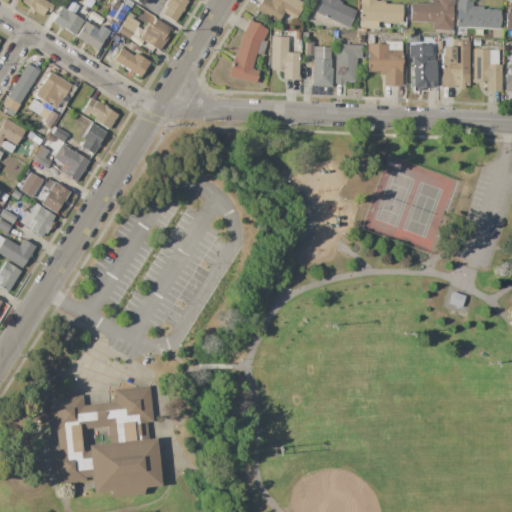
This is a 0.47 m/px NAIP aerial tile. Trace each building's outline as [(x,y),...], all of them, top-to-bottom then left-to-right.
[(21,0),(44,0),(53,6),(49,13),(45,11),(42,16),(20,3),(21,0)] [(167,0),(163,7),(158,14),(143,5),(145,0),(167,0)] [(185,0),(187,1),(174,22),(161,14),(165,8),(163,7),(167,0),(185,0)] [(297,0),(304,4),(295,19),(282,12),(276,23),(255,10),(261,0),(297,0)] [(347,28),(315,13),(320,0),(337,0),(341,2),(340,4),(355,11),(347,28)] [(400,23),(377,22),(377,29),(359,28),(360,21),(359,21),(359,0),(375,0),(375,1),(384,1),(384,4),(401,4),(400,23)] [(453,0),(453,6),(452,6),(451,30),(430,30),(431,22),(409,21),(409,3),(427,4),(427,2),(437,3),(437,0),(453,0)] [(73,35),(63,29),(62,30),(58,27),(59,26),(52,22),(57,14),(55,13),(57,10),(58,11),(61,7),(62,7),(66,1),(73,5),(69,12),(83,20),(73,35)] [(498,29),(466,28),(466,27),(456,26),(457,1),(471,1),(471,6),(482,7),(482,10),(499,10),(498,29)] [(117,26),(104,18),(111,6),(124,14),(117,26)] [(511,29),(503,29),(503,14),(505,14),(505,12),(511,12),(511,29)] [(117,32),(127,16),(140,24),(139,25),(140,26),(137,31),(136,30),(133,34),(132,33),(128,39),(117,32)] [(171,29),(168,34),(169,34),(159,51),(139,39),(140,37),(138,36),(144,26),(146,27),(148,24),(150,26),(155,19),(171,29)] [(240,36),(241,36),(249,20),(268,30),(262,41),(265,41),(263,54),(255,53),(251,69),(258,71),(255,84),(227,77),(229,67),(232,68),(235,59),(233,59),(234,54),(236,55),(240,36)] [(84,22),(97,30),(100,25),(110,31),(105,39),(104,38),(97,50),(75,37),(84,22)] [(114,35),(119,38),(116,43),(111,40),(114,35)] [(270,36),(287,37),(287,52),(298,53),(298,79),(282,79),(282,68),(279,68),(279,71),(270,70),(270,68),(269,68),(270,36)] [(468,41),(468,86),(463,86),(463,89),(455,89),(455,88),(438,88),(439,54),(437,54),(437,40),(441,40),(441,47),(452,47),(452,41),(468,41)] [(313,46),(312,55),(305,55),(305,41),(313,41),(313,46)] [(401,85),(384,86),(384,74),(378,74),(378,72),(367,72),(366,44),(385,44),(385,42),(401,42),(401,85)] [(335,44),(362,45),(361,59),(356,58),(355,82),(342,81),(342,84),(334,83),(335,44)] [(407,45),(432,44),(433,61),(434,60),(434,71),(435,71),(435,74),(435,86),(427,86),(428,88),(418,88),(418,87),(412,87),(411,59),(408,59),(407,45)] [(331,87),(311,87),(312,55),(313,46),(330,47),(329,59),(330,59),(330,68),(332,68),(331,87)] [(149,62),(139,77),(112,60),(120,48),(132,55),(134,53),(149,62)] [(472,49),(489,49),(489,50),(498,50),(497,65),(500,65),(500,91),(485,91),(485,81),(482,81),(482,83),(477,83),(477,81),(471,81),(472,49)] [(40,70),(13,113),(0,106),(27,64),(34,69),(35,67),(40,70)] [(70,85),(62,98),(61,98),(54,109),(46,104),(44,107),(47,108),(41,117),(27,108),(33,99),(40,103),(42,100),(34,96),(49,72),(70,85)] [(116,115),(107,129),(93,120),(94,117),(88,114),(87,116),(81,113),(90,98),(95,101),(96,101),(103,105),(103,106),(116,115)] [(57,115),(50,127),(49,126),(48,128),(43,125),(44,123),(43,122),(51,111),(57,115)] [(24,130),(15,145),(3,137),(1,141),(4,143),(1,146),(0,145),(0,120),(2,118),(5,119),(5,118),(24,130)] [(105,132),(91,155),(80,147),(84,140),(82,138),(91,123),(105,132)] [(67,135),(63,142),(51,135),(55,127),(67,135)] [(61,144),(88,162),(78,177),(75,182),(59,172),(62,166),(66,169),(67,167),(52,158),(61,144)] [(50,162),(46,169),(34,162),(39,155),(50,162)] [(42,180),(30,199),(18,192),(30,173),(42,180)] [(69,192),(55,214),(40,204),(49,190),(44,187),(48,180),(53,183),(54,182),(69,192)] [(20,194),(16,200),(9,195),(12,189),(20,194)] [(54,216),(51,221),(53,222),(45,235),(43,233),(41,237),(18,223),(25,211),(29,213),(35,204),(54,216)] [(16,217),(11,224),(0,217),(0,213),(3,209),(16,217)] [(0,218),(10,226),(6,233),(0,229),(0,218)] [(35,247),(21,268),(0,255),(0,237),(3,239),(4,237),(18,246),(22,239),(35,247)] [(20,271),(6,293),(0,289),(0,267),(2,264),(4,265),(6,262),(20,271)] [(53,399),(56,427),(64,426),(67,456),(53,458),(57,490),(84,487),(85,496),(160,488),(155,438),(144,439),(141,415),(150,414),(147,385),(113,389),(115,402),(81,406),(80,396),(53,399)]
